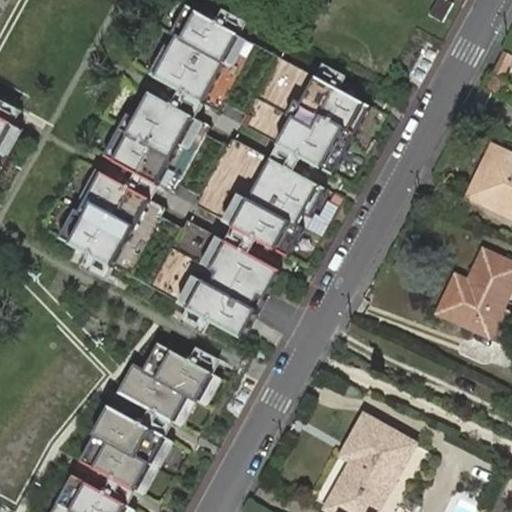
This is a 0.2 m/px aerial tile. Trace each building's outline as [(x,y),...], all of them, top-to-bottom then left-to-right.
[(373,107),(188,7),(173,34),(178,36),(171,49),(166,46),(151,73),(220,111),(224,104),(245,115),(240,124),(336,175),(373,107)] [(499,50),(492,70),(503,74),(510,54),(499,50)] [(213,125),(147,90),(133,116),(128,115),(105,156),(176,194),(179,187),(200,199),(196,206),(290,257),(305,229),(300,226),(306,216),(311,219),(328,189),(235,138),(230,147),(207,135),(213,125)] [(0,149),(14,123),(0,115),(0,149)] [(511,154),(499,148),(475,197),(505,211),(510,202),(511,202),(511,154)] [(167,207),(97,169),(82,197),(87,200),(81,212),(76,209),(60,237),(244,338),(282,270),(189,220),(184,229),(161,217),(167,207)] [(510,348),(511,344),(511,321),(505,318),(508,312),(511,303),(511,265),(491,255),(477,286),(472,296),(458,288),(445,316),(510,348)] [(462,280),(458,288),(472,296),(477,286),(462,280)] [(213,377),(157,347),(143,372),(133,366),(116,396),(171,426),(186,399),(197,405),(213,377)] [(165,440),(109,409),(78,465),(134,495),(165,440)] [(360,465),(333,511),(381,511),(418,449),(371,422),(355,451),(369,460),(365,467),(360,465)] [(350,460),(360,465),(365,467),(369,460),(355,451),(350,460)] [(124,511),(126,509),(72,479),(53,511),(124,511)]
